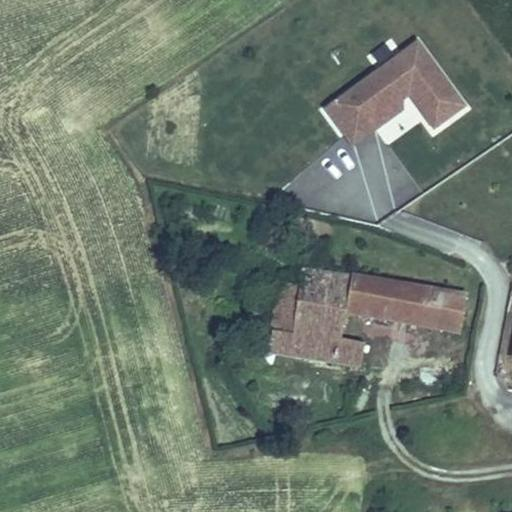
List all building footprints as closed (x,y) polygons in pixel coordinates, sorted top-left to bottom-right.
[(463,108),(417,45),(327,110),(353,146),(376,128),(370,120),(381,112),(387,121),(401,111),(401,99),(408,94),(434,129),(463,108)] [(370,120),(376,128),(387,121),(381,112),(370,120)] [(349,277),(307,271),(305,281),(297,336),(293,335),(275,333),(271,332),(268,351),(360,365),(363,343),(339,339),(343,312),(349,277)] [(244,284),(263,287),(265,275),(246,272),(244,284)] [(276,277),(265,275),(263,287),(274,289),(276,277)] [(457,332),(464,297),(349,277),(343,312),(457,332)] [(275,333),(293,335),(297,336),(305,281),(283,278),(275,333)]
